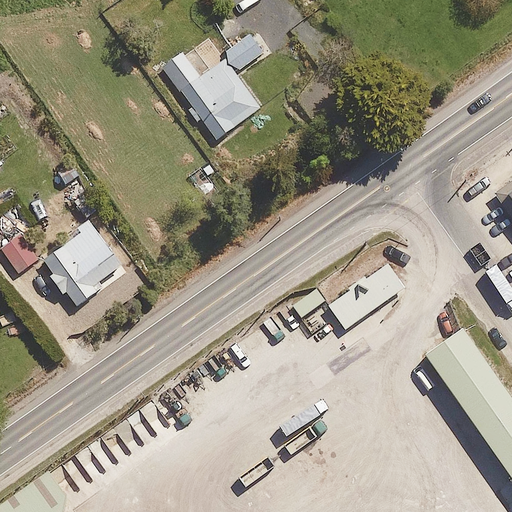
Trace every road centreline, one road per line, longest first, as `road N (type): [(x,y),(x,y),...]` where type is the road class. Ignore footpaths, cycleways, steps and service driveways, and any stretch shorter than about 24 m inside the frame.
road 1 (trunk): [(396,169),(0,454)]
road 2 (unclassified): [(511,320),(396,169)]
road 3 (trunk): [(511,90),(396,169)]
